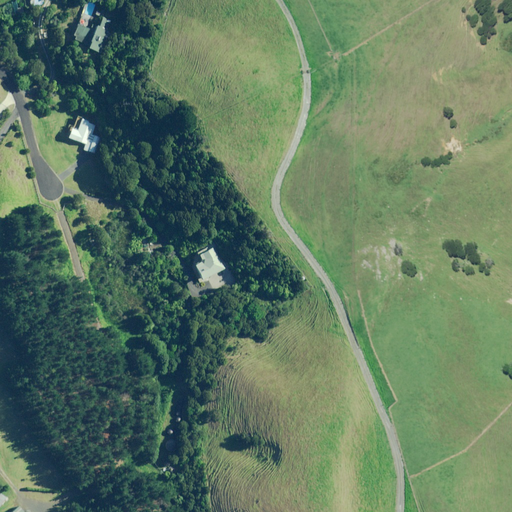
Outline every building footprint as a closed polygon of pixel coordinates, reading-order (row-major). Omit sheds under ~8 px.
[(109,22),(92,15),(87,29),(76,25),(70,39),(84,44),(83,47),(100,53),(108,33),(106,31),(109,22)] [(61,88),(67,78),(57,72),(60,67),(51,62),(42,77),(61,88)] [(80,119),(77,128),(75,128),(74,130),(70,129),(67,138),(85,144),(83,150),(93,154),(98,137),(91,135),(94,126),(87,123),(87,122),(80,119)] [(205,280),(204,279),(223,269),(213,248),(198,256),(201,262),(193,266),(197,275),(195,276),(199,283),(205,280)] [(168,451),(169,451),(171,452),(172,452),(173,451),(174,451),(175,450),(176,450),(176,449),(177,448),(177,447),(177,446),(177,445),(177,444),(176,443),(176,442),(175,441),(174,441),(173,440),(172,440),(171,440),(170,440),(169,440),(168,441),(167,442),(166,443),(166,444),(165,445),(165,446),(165,447),(166,448),(166,449),(167,449),(167,450),(168,451)] [(169,466),(171,464),(166,459),(159,466),(170,475),(174,470),(169,466)]
